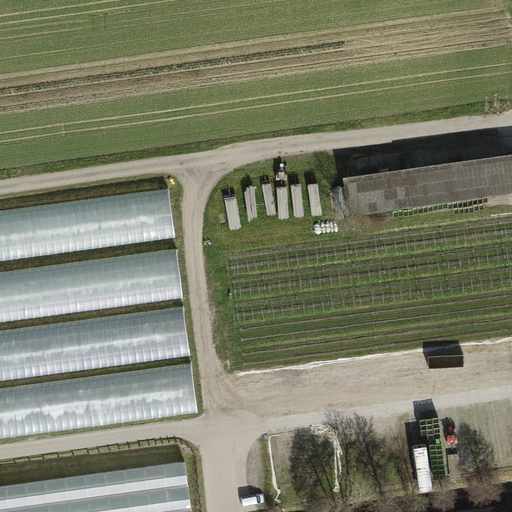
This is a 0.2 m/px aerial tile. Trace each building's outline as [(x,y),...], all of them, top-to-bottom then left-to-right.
[(511,142),(344,163),(350,207),(511,186),(511,142)] [(176,192),(0,210),(0,257),(181,239),(176,192)] [(184,251),(0,271),(0,321),(21,319),(23,334),(19,334),(21,355),(22,355),(24,374),(196,355),(190,302),(189,302),(184,251)] [(0,436),(204,413),(198,364),(0,386),(0,436)] [(196,511),(189,458),(0,482),(0,511),(196,511)]
